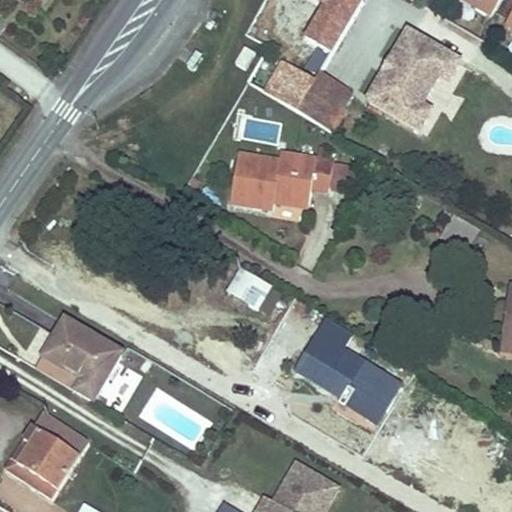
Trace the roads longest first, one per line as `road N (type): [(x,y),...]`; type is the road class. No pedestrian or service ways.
road 1 (unknown): [(407,280),(308,285),(54,129)]
road 2 (tertiary): [(146,0),(0,208)]
